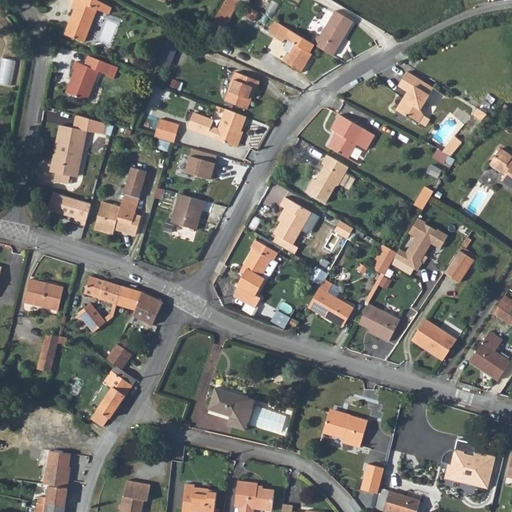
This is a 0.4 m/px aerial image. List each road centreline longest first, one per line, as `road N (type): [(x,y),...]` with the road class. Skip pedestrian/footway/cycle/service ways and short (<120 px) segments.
road 1 (unclassified): [(184,299),(284,133),(320,93),(453,20),(511,4)]
road 2 (tertiary): [(511,411),(241,330),(184,299)]
road 3 (unclassified): [(134,406),(182,431),(302,465),(355,511)]
road 4 (unclassified): [(21,0),(36,25),(38,70),(10,232)]
road 5 (tertiary): [(184,299),(98,258),(10,232)]
